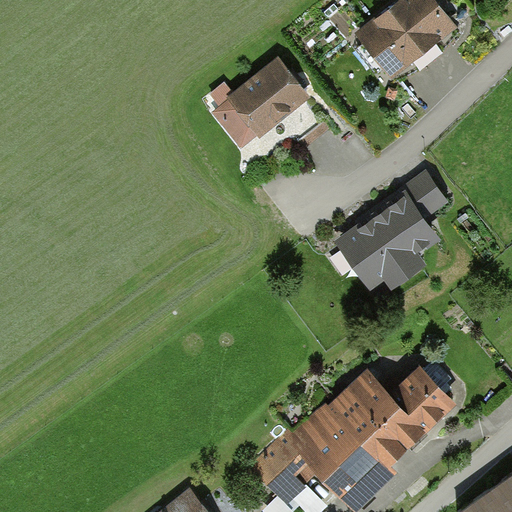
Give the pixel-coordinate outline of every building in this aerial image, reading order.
[(396,79),(458,30),(433,0),(401,0),(359,33),(396,79)] [(279,60),(216,111),(243,144),(306,94),(279,60)] [(443,199),(429,180),(344,241),(372,281),(387,270),(394,279),(419,262),(411,251),(433,236),(419,216),(443,199)] [(280,511),(322,477),(345,504),(462,404),(436,373),(410,396),(384,366),(251,479),(279,511),(280,511)] [(511,511),(511,472),(457,511),(511,511)] [(203,511),(189,494),(166,511),(203,511)]
